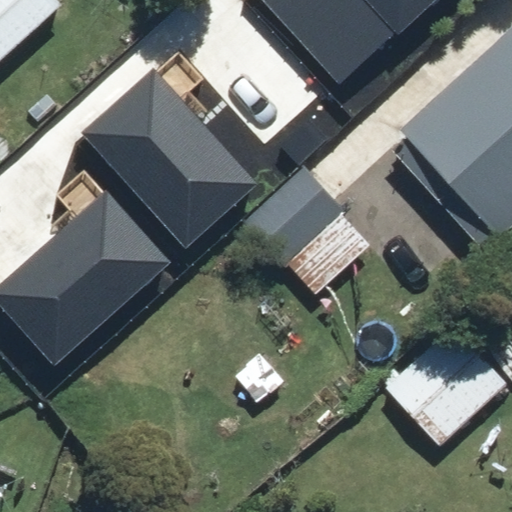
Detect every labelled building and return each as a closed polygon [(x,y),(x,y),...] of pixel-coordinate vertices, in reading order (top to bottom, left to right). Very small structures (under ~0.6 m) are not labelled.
[(0,0),(0,63),(65,0),(0,0)] [(407,31),(439,0),(271,0),(347,80),(404,27),(407,31)] [(511,36),(414,128),(511,232),(511,36)] [(162,70),(87,132),(186,249),(260,187),(162,70)] [(0,284),(0,299),(53,361),(165,266),(105,195),(0,284)] [(381,235),(350,204),(293,261),(323,292),(381,235)] [(511,388),(511,345),(476,307),(389,387),(447,449),(511,388)]
